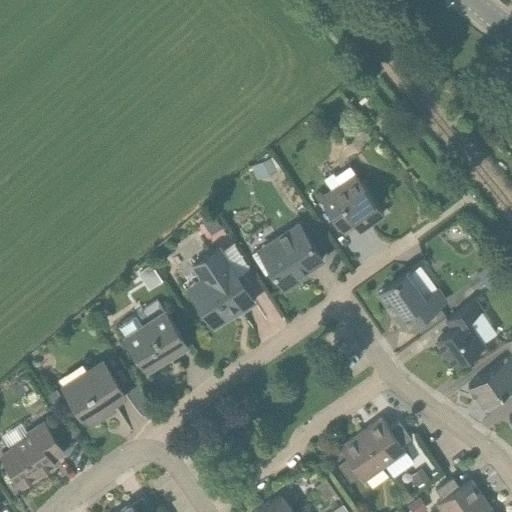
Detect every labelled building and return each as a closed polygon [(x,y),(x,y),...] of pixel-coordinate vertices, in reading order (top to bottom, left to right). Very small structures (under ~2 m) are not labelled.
[(336,125),(325,119),(319,130),(331,136),(336,125)] [(271,157),(251,165),(256,179),(276,170),(271,157)] [(355,173),(349,166),(335,176),(340,184),(319,198),(344,234),(356,225),(359,230),(384,213),(355,173)] [(212,212),(200,218),(210,234),(222,227),(212,212)] [(259,249),(268,263),(284,289),(301,277),(299,274),(322,259),(299,223),(259,249)] [(254,301),(237,275),(219,247),(191,265),(199,277),(187,286),(214,327),(254,301)] [(153,266),(143,271),(153,288),(163,282),(153,266)] [(406,273),(378,292),(397,320),(401,317),(408,328),(446,301),(438,289),(424,299),(406,273)] [(474,299),(446,319),(453,329),(437,341),(453,364),(483,343),(467,321),(482,310),(474,299)] [(125,337),(147,371),(187,345),(165,311),(125,337)] [(483,407),(511,386),(511,354),(468,385),(483,407)] [(125,395),(103,360),(88,370),(90,374),(65,391),(81,416),(84,414),(91,424),(103,416),(100,412),(125,395)] [(48,394),(55,406),(64,400),(56,389),(48,394)] [(360,431),(385,465),(406,450),(401,444),(411,437),(399,421),(389,428),(381,416),(360,431)] [(64,452),(44,422),(27,433),(30,437),(2,455),(22,485),(54,464),(52,460),(64,452)] [(364,480),(385,465),(360,431),(339,446),(347,458),(338,465),(350,482),(359,475),(364,480)] [(273,452),(267,443),(255,452),(261,460),(273,452)] [(421,468),(410,475),(417,486),(429,479),(421,468)] [(442,511),(468,511),(485,500),(471,479),(459,487),(452,477),(435,489),(442,499),(436,503),(442,511)] [(320,493),(330,485),(326,478),(315,486),(320,493)] [(325,500),(335,492),(330,485),(320,493),(325,500)] [(291,511),(293,511),(280,493),(253,511),(291,511)] [(419,497),(407,505),(411,511),(422,511),(427,509),(419,497)] [(493,511),(485,500),(468,511),(493,511)] [(153,511),(152,511),(138,511),(132,502),(118,511),(153,511)]
